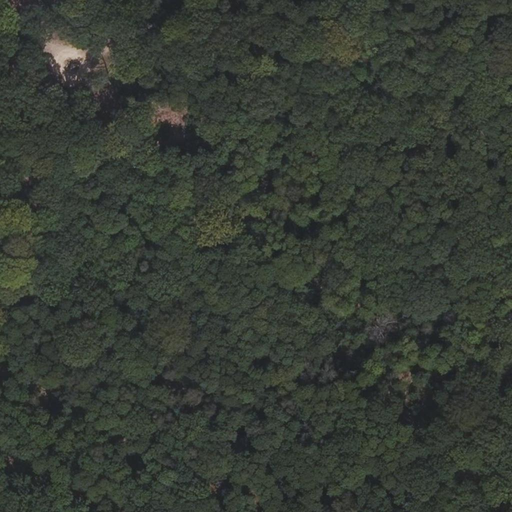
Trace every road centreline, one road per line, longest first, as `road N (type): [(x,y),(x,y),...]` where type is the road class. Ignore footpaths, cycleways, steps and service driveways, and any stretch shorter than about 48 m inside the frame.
road 1 (track): [(76,69),(500,511)]
road 2 (track): [(76,69),(191,0)]
